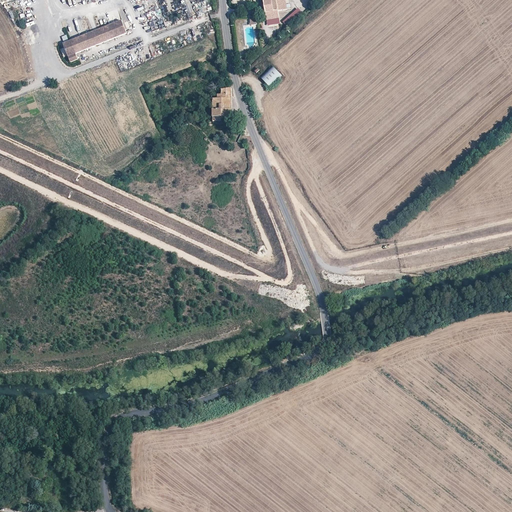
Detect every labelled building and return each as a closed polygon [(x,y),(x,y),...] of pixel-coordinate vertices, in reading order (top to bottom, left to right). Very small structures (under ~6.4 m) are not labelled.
[(263,0),(267,19),(279,17),(278,10),(276,0),(263,0)] [(286,0),(276,0),(278,10),(287,9),(286,0)] [(303,13),(298,8),(283,21),(288,27),(303,13)] [(279,17),(267,19),(268,25),(280,23),(279,17)] [(123,23),(122,20),(69,41),(65,43),(64,43),(65,47),(69,55),(71,62),(78,59),(76,53),(127,33),(126,29),(131,27),(129,21),(123,23)] [(69,55),(65,47),(60,49),(64,57),(69,55)] [(272,87),(283,74),(272,64),(260,77),(272,87)] [(231,88),(222,88),(222,97),(232,97),(231,88)] [(232,97),(222,97),(213,97),(214,119),(232,119),(232,97)]
